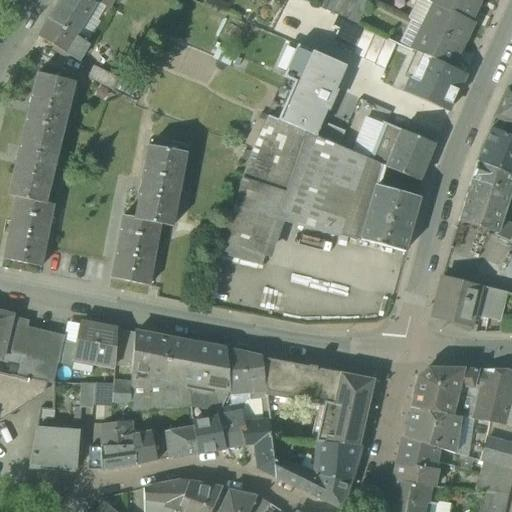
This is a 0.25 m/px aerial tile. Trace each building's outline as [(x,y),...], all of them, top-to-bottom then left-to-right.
[(87,0),(62,0),(49,22),(76,38),(96,5),(87,0)] [(97,1),(110,9),(114,0),(95,0),(97,1)] [(331,0),(326,12),(337,17),(344,0),(331,0)] [(344,0),(337,17),(338,18),(347,22),(358,0),(344,0)] [(359,0),(358,0),(347,22),(357,26),(367,4),(359,0)] [(411,21),(422,27),(433,5),(429,3),(423,0),(417,0),(408,20),(411,21)] [(470,23),(481,1),(478,0),(431,0),(429,3),(433,5),(470,23)] [(473,25),(470,23),(433,5),(422,27),(462,47),(473,25)] [(336,30),(357,40),(363,29),(357,26),(347,22),(338,18),(333,29),(336,30)] [(399,46),(410,51),(422,27),(411,21),(399,46)] [(89,46),(76,38),(49,22),(38,38),(79,63),(89,46)] [(451,69),(462,47),(422,27),(410,51),(421,56),(451,69)] [(357,40),(352,51),(351,53),(363,58),(374,34),(363,29),(357,40)] [(357,40),(336,30),(331,41),(352,51),(357,40)] [(374,34),(363,58),(374,63),(385,39),(374,34)] [(385,39),(374,63),(385,68),(396,44),(385,39)] [(277,121),(284,124),(314,53),(297,46),(283,78),(294,83),(277,121)] [(327,111),(336,92),(332,90),(343,66),(314,53),(284,124),(312,136),(324,110),(327,111)] [(421,56),(404,94),(447,113),(465,76),(451,69),(421,56)] [(346,68),(343,66),(332,90),(336,92),(346,68)] [(87,79),(112,92),(118,80),(93,67),(87,79)] [(3,261),(41,268),(53,206),(45,204),(74,83),(36,74),(7,196),(15,198),(3,261)] [(511,92),(507,90),(494,118),(511,126),(511,92)] [(322,123),(327,111),(324,110),(312,136),(316,138),(322,123)] [(338,147),(316,138),(312,136),(284,124),(277,121),(268,117),(252,149),(234,205),(276,217),(360,241),(375,187),(379,188),(385,168),(370,161),(338,147)] [(344,132),(322,123),(316,138),(338,147),(344,132)] [(370,161),(385,168),(401,131),(385,125),(370,161)] [(511,175),(511,139),(490,130),(477,161),(511,175)] [(434,146),(401,131),(385,168),(419,182),(434,146)] [(110,279),(148,287),(160,226),(172,228),(186,154),(148,147),(134,219),(122,217),(110,279)] [(511,245),(511,231),(498,225),(511,186),(511,183),(477,163),(459,220),(458,223),(481,230),(494,234),(494,237),(511,245)] [(360,241),(404,253),(419,199),(379,188),(375,187),(360,241)] [(218,254),(260,265),(276,217),(234,205),(218,254)] [(511,277),(511,246),(499,271),(511,277)] [(449,323),(470,332),(471,327),(470,326),(473,312),(498,318),(504,293),(442,278),(433,317),(450,321),(449,323)] [(0,360),(1,360),(3,352),(10,319),(11,317),(0,314),(0,360)] [(28,323),(10,319),(3,352),(22,357),(17,377),(26,379),(54,384),(54,382),(56,372),(56,371),(57,364),(62,342),(63,338),(26,329),(28,323)] [(93,363),(114,367),(116,331),(99,328),(79,324),(75,345),(72,358),(73,358),(94,362),(93,363)] [(134,334),(130,385),(130,404),(131,413),(190,408),(187,384),(162,379),(169,341),(161,339),(134,334)] [(229,392),(226,352),(169,341),(162,379),(187,384),(229,392)] [(57,364),(72,367),(73,358),(72,358),(75,345),(62,342),(57,364)] [(229,392),(229,394),(248,393),(244,355),(226,352),(229,392)] [(261,359),(244,355),(248,393),(264,392),(264,387),(261,359)] [(264,387),(286,385),(284,363),(261,359),(264,387)] [(359,448),(370,396),(358,377),(339,374),(316,369),(316,368),(308,367),(308,368),(284,363),(286,385),(287,398),(290,399),(323,405),(315,444),(316,445),(359,448)] [(411,408),(450,415),(458,385),(473,390),(477,371),(429,371),(428,370),(418,378),(411,408)] [(473,419),(511,426),(511,404),(509,403),(511,397),(501,394),(506,372),(477,371),(473,390),(458,385),(450,415),(458,417),(473,419)] [(511,372),(506,372),(501,394),(511,397),(509,403),(511,404),(511,372)] [(0,414),(38,390),(40,383),(53,385),(54,384),(17,378),(10,377),(10,376),(0,373),(0,414)] [(365,379),(358,377),(370,396),(372,388),(374,380),(365,379)] [(112,404),(130,404),(130,385),(114,384),(113,384),(112,404)] [(79,409),(92,410),(93,393),(94,393),(94,386),(80,385),(79,409)] [(264,392),(267,417),(292,415),(290,399),(287,398),(286,385),(264,387),(264,392)] [(411,408),(403,439),(437,450),(454,455),(458,433),(456,433),(458,417),(450,415),(411,408)] [(38,420),(52,421),(53,412),(40,411),(38,420)] [(234,415),(218,418),(225,451),(243,447),(237,425),(243,424),(242,413),(234,415)] [(468,459),(473,419),(458,417),(456,433),(458,433),(454,455),(468,459)] [(192,429),(192,431),(196,456),(225,451),(218,418),(192,423),(193,429),(192,429)] [(243,425),(243,424),(237,425),(243,447),(254,446),(256,468),(256,469),(274,477),(272,453),(270,441),(268,422),(243,425)] [(100,426),(101,447),(120,447),(131,447),(131,433),(131,423),(100,426)] [(42,468),(76,470),(79,432),(36,429),(30,457),(29,461),(42,462),(42,468)] [(169,460),(196,456),(192,431),(192,429),(165,433),(169,460)] [(131,447),(120,447),(121,449),(134,448),(153,445),(151,431),(131,433),(131,447)] [(435,462),(437,450),(403,439),(400,450),(398,449),(395,466),(416,469),(416,467),(434,471),(434,470),(435,462)] [(480,463),(483,464),(511,472),(511,449),(485,442),(480,463)] [(134,448),(135,466),(154,463),(153,445),(134,448)] [(349,482),(359,448),(316,445),(314,474),(323,478),(349,482)] [(135,466),(134,448),(121,449),(120,447),(101,447),(102,472),(135,467),(135,466)] [(290,454),(272,453),(274,477),(291,486),(301,469),(288,465),(290,454)] [(511,484),(511,478),(511,472),(483,464),(480,475),(511,484)] [(437,470),(434,470),(434,471),(416,467),(416,469),(395,466),(391,482),(431,489),(431,488),(434,489),(437,470)] [(302,469),(301,469),(291,486),(304,492),(341,510),(349,482),(323,478),(314,474),(307,472),(307,471),(302,469)] [(476,493),(484,494),(508,496),(511,484),(480,475),(476,493)] [(143,489),(143,501),(165,505),(162,511),(177,511),(189,484),(178,482),(160,485),(143,489)] [(428,503),(431,489),(391,482),(385,511),(434,511),(436,505),(428,503)] [(209,511),(220,490),(189,484),(177,511),(209,511)] [(264,511),(268,505),(256,497),(228,491),(218,511),(264,511)] [(504,511),(508,496),(484,494),(479,511),(504,511)] [(143,511),(162,511),(165,505),(143,501),(143,511)] [(436,505),(434,511),(449,511),(450,505),(436,502),(436,505)]
